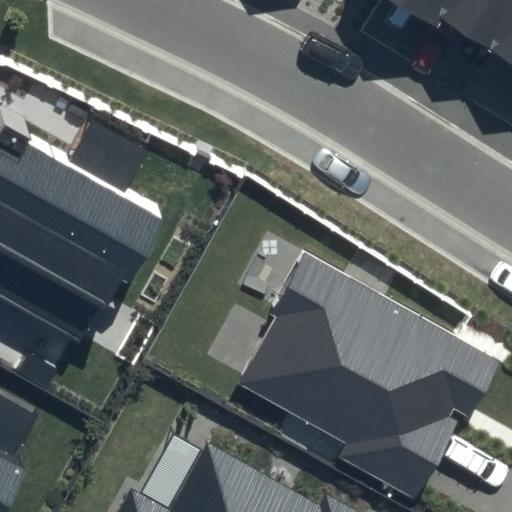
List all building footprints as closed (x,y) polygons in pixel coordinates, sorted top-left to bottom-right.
[(511,0),(394,0),(433,25),(438,17),(511,63),(511,0)] [(169,209),(0,115),(0,291),(86,339),(124,273),(131,277),(169,209)] [(497,361),(301,252),(267,313),(275,318),(238,383),(346,443),(337,458),(414,501),(460,420),(450,415),(455,406),(467,413),(497,361)] [(0,511),(1,511),(31,461),(14,451),(37,411),(0,390),(0,511)] [(319,503),(208,441),(169,510),(131,489),(118,511),(360,511),(326,493),(319,503)]
